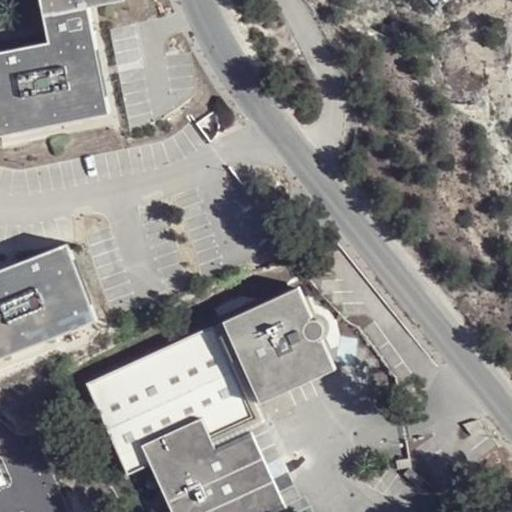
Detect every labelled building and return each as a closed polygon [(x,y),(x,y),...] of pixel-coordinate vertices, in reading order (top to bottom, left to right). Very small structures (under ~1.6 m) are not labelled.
[(119,0),(40,0),(50,43),(0,50),(0,130),(2,140),(117,121),(97,5),(119,0)] [(0,353),(95,318),(65,241),(26,256),(31,267),(0,278),(0,353)] [(0,265),(0,278),(31,267),(26,256),(0,265)] [(232,336),(220,341),(248,401),(329,358),(297,292),(227,324),(232,336)] [(227,324),(214,330),(220,341),(232,336),(227,324)] [(220,341),(214,330),(90,388),(135,483),(155,474),(172,511),(287,511),(279,492),(267,464),(257,441),(217,459),(210,446),(259,424),(248,401),(220,341)] [(259,424),(210,446),(217,459),(257,441),(288,427),(276,400),(334,369),(329,358),(248,401),(259,424)]
